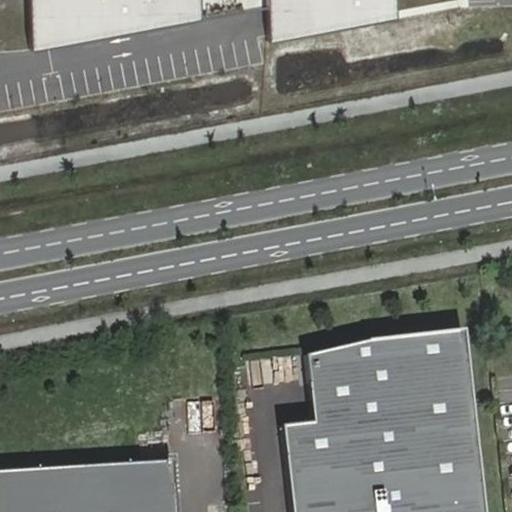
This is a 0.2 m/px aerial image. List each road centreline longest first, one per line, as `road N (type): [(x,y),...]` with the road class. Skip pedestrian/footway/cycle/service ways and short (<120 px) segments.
road 1 (secondary): [(511,154),(0,253)]
road 2 (secondary): [(0,298),(511,201)]
